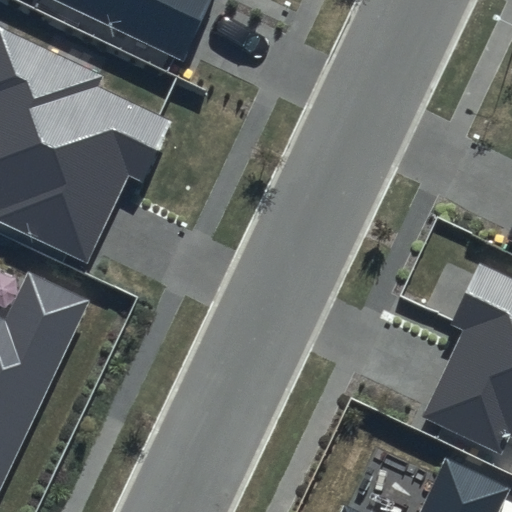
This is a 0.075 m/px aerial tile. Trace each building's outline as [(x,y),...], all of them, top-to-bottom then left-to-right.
[(55,0),(184,60),(211,0),(55,0)] [(103,76),(0,28),(0,223),(87,264),(128,176),(143,183),(171,123),(97,88),(103,76)] [(511,220),(503,240),(511,244),(511,220)] [(511,278),(481,264),(453,325),(463,329),(421,418),(502,456),(510,438),(511,439),(511,278)] [(0,492),(91,299),(28,270),(5,320),(0,317),(0,492)] [(499,511),(511,487),(445,458),(420,511),(361,511),(341,503),(336,511),(499,511)]
